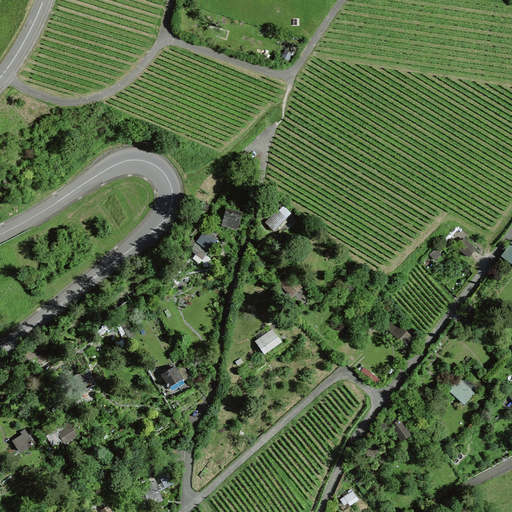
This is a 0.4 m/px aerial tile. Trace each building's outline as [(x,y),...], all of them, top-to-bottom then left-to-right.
[(275,226),(284,217),(277,209),(268,218),(264,222),(268,225),(272,222),(275,226)] [(221,223),(228,225),(229,221),(237,223),(238,220),(239,215),(224,211),(221,223)] [(211,242),(213,240),(202,232),(195,240),(206,249),(208,247),(210,244),(211,245),(212,243),(211,242)] [(467,241),(464,245),(461,242),(457,246),(468,256),(470,254),(475,249),(467,241)] [(511,263),(511,242),(506,251),(502,256),(511,263)] [(435,249),(429,254),(434,259),(436,257),(440,252),(438,251),(438,252),(435,249)] [(291,293),(298,286),(288,275),(284,279),(280,282),(291,293)] [(116,316),(116,318),(125,333),(126,333),(130,331),(124,320),(128,318),(124,311),(116,316)] [(101,320),(105,326),(116,318),(116,316),(113,312),(101,320)] [(410,337),(399,325),(392,332),(404,343),(406,341),(410,337)] [(273,335),(267,327),(257,335),(253,338),(258,345),(273,335)] [(350,334),(344,329),(341,332),(346,338),(350,334)] [(197,361),(202,358),(196,347),(188,352),(194,363),(197,361)] [(174,367),(162,374),(167,383),(170,382),(180,376),(174,367)] [(91,379),(87,370),(71,377),(75,386),(78,385),(91,379)] [(476,387),(463,375),(454,385),(450,390),(464,403),(473,393),(472,391),(476,387)] [(398,435),(406,429),(397,417),(393,420),(389,422),(398,435)] [(59,438),(68,432),(61,421),(49,428),(57,440),(59,438)] [(22,429),(11,436),(16,445),(20,443),(29,437),(21,424),(17,426),(19,428),(21,427),(22,429)] [(367,448),(364,449),(369,457),(374,454),(370,446),(367,448)] [(158,473),(165,487),(168,486),(175,482),(168,468),(158,473)] [(153,482),(142,488),(151,505),(163,499),(153,482)] [(355,496),(353,491),(344,497),(341,499),(344,504),(355,496)] [(475,511),(468,503),(460,509),(461,511),(460,511),(475,511)]
